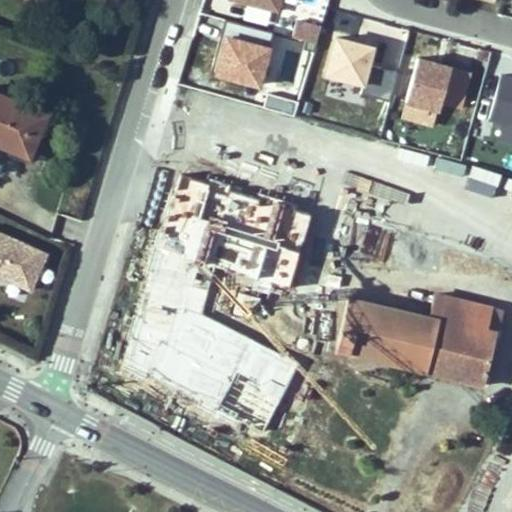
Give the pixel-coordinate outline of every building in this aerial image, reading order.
[(280,0),(237,0),(278,11),(280,0)] [(273,31),(225,18),(210,72),(259,84),(273,31)] [(296,20),(292,37),(305,40),(316,43),(321,27),(296,20)] [(398,72),(368,64),(373,47),(336,37),(326,74),(363,83),(361,93),(390,101),(398,72)] [(316,43),(305,40),(303,49),(313,51),(316,43)] [(417,57),(401,117),(431,125),(436,109),(439,110),(441,103),(460,108),(470,72),(417,57)] [(511,125),(511,79),(496,75),(484,118),(511,125)] [(267,92),(263,106),(293,115),(298,101),(267,92)] [(0,143),(28,156),(47,115),(0,94),(0,143)] [(295,184),(301,156),(276,151),(270,178),(295,184)] [(332,242),(349,167),(301,156),(295,184),(285,229),(284,232),(332,242)] [(285,229),(295,184),(270,178),(260,223),(285,229)] [(400,259),(408,223),(365,214),(357,249),(400,259)] [(0,232),(0,275),(29,289),(45,253),(0,232)] [(428,319),(348,299),(334,356),(482,393),(503,311),(434,294),(428,319)]
